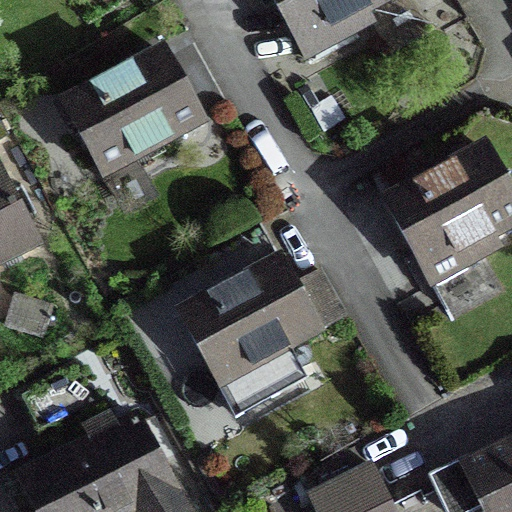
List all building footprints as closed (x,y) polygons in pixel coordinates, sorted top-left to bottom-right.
[(368,22),(362,12),(382,0),(267,0),(303,60),(368,22)] [(98,181),(200,125),(164,60),(131,79),(128,73),(59,110),(98,181)] [(455,175),(451,169),(382,207),(427,288),(496,250),(490,239),(511,226),(511,203),(487,157),(455,175)] [(0,261),(33,244),(0,185),(0,261)] [(301,383),(284,353),(342,320),(317,276),(292,290),(281,270),(248,289),(245,282),(175,320),(232,422),(301,383)] [(93,404),(77,372),(19,402),(35,434),(93,404)] [(25,478),(15,484),(29,511),(183,511),(171,492),(134,421),(25,478)] [(511,511),(511,446),(465,469),(463,465),(428,482),(442,511),(455,511),(476,502),(480,511),(511,511)] [(310,511),(379,511),(387,508),(368,470),(305,501),(310,511)]
